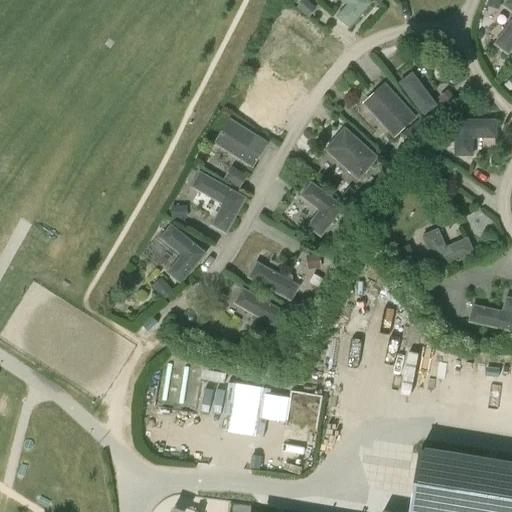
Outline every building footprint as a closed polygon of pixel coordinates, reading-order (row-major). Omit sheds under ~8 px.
[(339,0),(346,6),(336,19),(348,29),(370,5),(364,0),(339,0)] [(511,49),(511,0),(505,0),(502,5),(511,12),(511,17),(492,43),(508,55),(511,49)] [(293,11),(283,27),(328,56),(338,40),(293,11)] [(249,97),(288,119),(305,87),(266,66),(249,97)] [(411,72),(399,81),(423,114),(436,104),(411,72)] [(393,137),(416,117),(385,82),(362,103),(393,137)] [(268,142),(229,117),(213,143),(251,168),(268,142)] [(473,138),(497,138),(497,119),(454,119),(454,156),(473,156),(473,138)] [(378,157),(344,126),(324,149),(358,180),(378,157)] [(228,178),(243,188),(251,176),(236,166),(228,178)] [(199,171),(190,187),(221,204),(210,225),(226,233),(246,197),(199,171)] [(311,181),(299,196),(318,210),(306,226),(320,237),(344,207),(311,181)] [(180,255),(166,272),(180,284),(206,253),(170,223),(159,238),(180,255)] [(420,235),(436,271),(475,254),(467,236),(446,246),(437,228),(420,235)] [(309,255),(310,271),(323,271),(323,255),(309,255)] [(256,260),(247,276),(291,300),(300,284),(256,260)] [(163,298),(175,292),(167,277),(155,284),(163,298)] [(287,309),(242,286),(233,301),(251,313),(278,327),(287,309)] [(511,296),(504,295),(501,310),(471,303),(467,322),(511,331),(511,296)] [(157,323),(152,317),(144,324),(149,330),(157,323)] [(0,418),(12,396),(0,389),(0,418)] [(511,511),(511,461),(422,447),(411,511),(511,511)]
